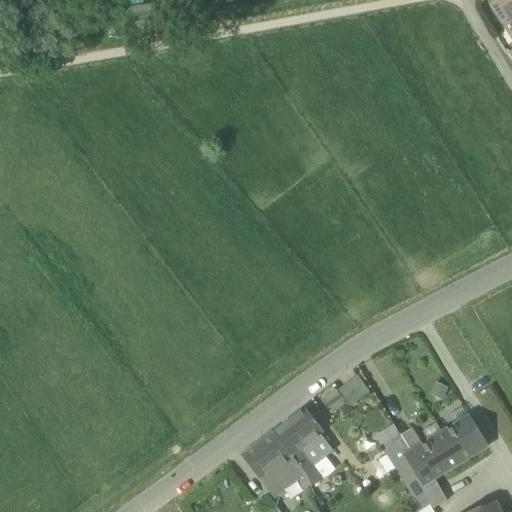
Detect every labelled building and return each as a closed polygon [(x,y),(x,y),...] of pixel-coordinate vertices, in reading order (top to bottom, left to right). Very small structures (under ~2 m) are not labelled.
[(511,0),(502,0),(492,7),(506,29),(511,26),(511,28),(511,0)] [(346,387),(357,405),(375,394),(364,376),(346,387)] [(334,408),(346,404),(341,390),(329,394),(334,408)] [(303,410),(273,433),(291,456),(300,449),(321,433),(303,410)] [(405,458),(421,485),(434,478),(487,446),(469,418),(422,447),(411,453),(412,454),(405,458)] [(405,443),(411,453),(422,447),(411,429),(401,436),(405,443)] [(282,463),(291,456),(273,433),(244,456),(262,479),(276,469),(282,463)] [(405,479),(412,490),(421,485),(405,458),(412,454),(411,453),(405,443),(388,454),(404,481),(405,479)] [(291,456),(306,475),(315,468),(300,449),(291,456)] [(291,456),(282,463),(293,477),(297,482),(306,475),(291,456)] [(282,463),(276,469),(287,482),(293,477),(282,463)] [(273,493),(287,482),(276,469),(262,479),(273,493)] [(433,505),(435,508),(447,501),(433,478),(422,485),(433,505)] [(260,503),(266,511),(281,511),(270,496),(260,503)] [(500,511),(496,502),(475,511),(500,511)]
